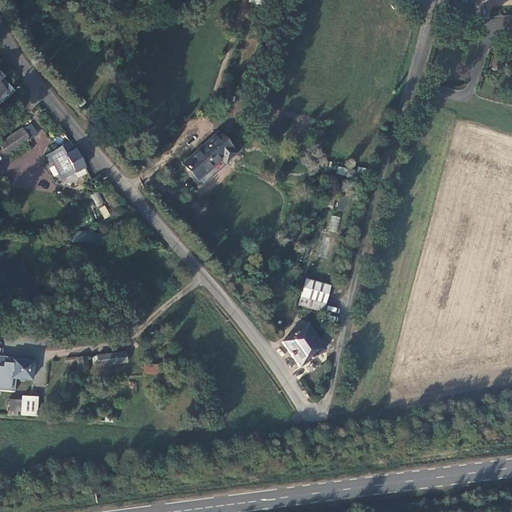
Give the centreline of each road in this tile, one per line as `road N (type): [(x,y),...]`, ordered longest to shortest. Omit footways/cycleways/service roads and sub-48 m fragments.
road 1 (residential): [(202,274),(306,414),(323,409),(377,185),(428,23)]
road 2 (secondary): [(511,468),(175,511)]
road 3 (residential): [(0,31),(15,62),(202,274)]
